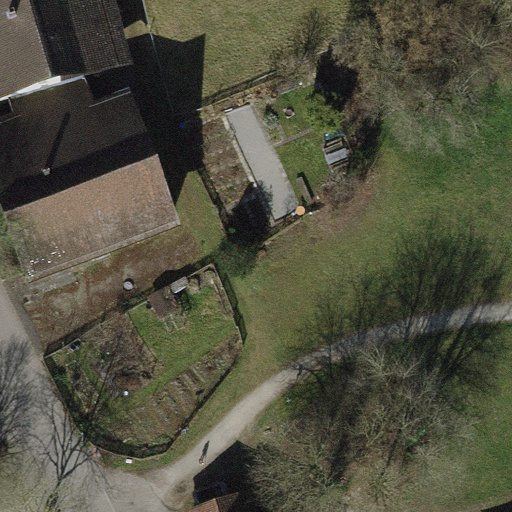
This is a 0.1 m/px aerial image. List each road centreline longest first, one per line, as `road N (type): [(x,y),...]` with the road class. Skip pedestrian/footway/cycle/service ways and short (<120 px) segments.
road 1 (residential): [(133,511),(197,469),(282,382),(405,331),(511,313)]
road 2 (residential): [(92,511),(0,321)]
